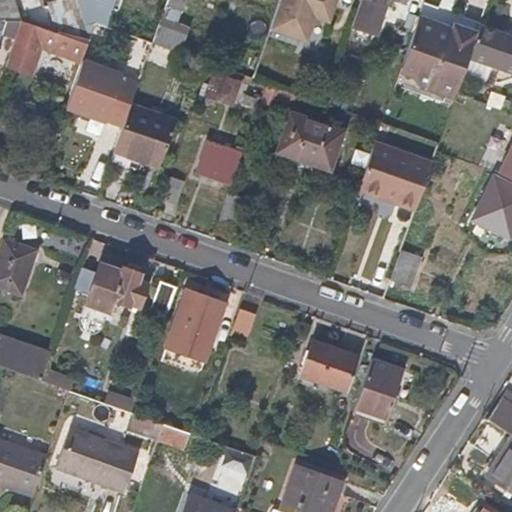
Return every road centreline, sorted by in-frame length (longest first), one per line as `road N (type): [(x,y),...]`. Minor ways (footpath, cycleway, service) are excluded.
road 1 (residential): [(499,361),(0,185)]
road 2 (residential): [(499,361),(400,511)]
